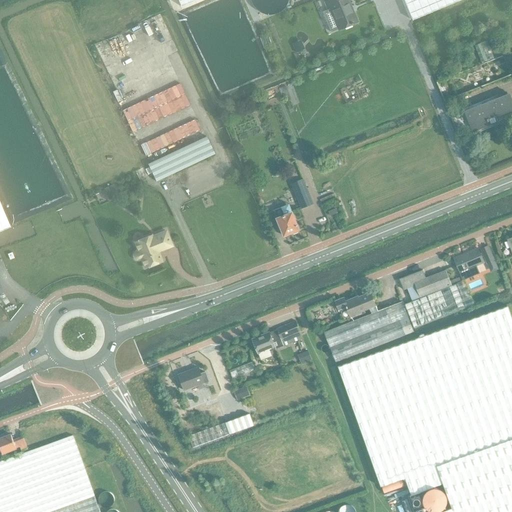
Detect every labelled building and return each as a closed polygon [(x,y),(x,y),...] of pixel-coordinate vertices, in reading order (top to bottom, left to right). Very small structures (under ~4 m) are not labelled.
[(177,0),(181,6),(196,0),(403,0),(412,20),(460,0),(177,0)] [(328,10),(323,13),(331,32),(339,29),(340,30),(356,23),(352,14),(350,15),(346,4),(347,4),(345,0),(334,0),(325,4),(328,10)] [(494,57),(487,41),(475,45),(482,62),(494,57)] [(281,88),(287,102),(291,100),(286,87),(281,88)] [(498,122),(496,116),(511,110),(511,97),(510,93),(466,110),(475,131),(490,125),(498,122)] [(263,97),(257,99),(261,108),(266,106),(263,97)] [(156,182),(215,154),(206,137),(148,164),(156,182)] [(303,179),(292,184),(301,208),(313,204),(303,179)] [(109,200),(119,195),(114,185),(104,189),(109,200)] [(0,230),(10,226),(0,202),(0,230)] [(298,233),(298,230),(299,230),(289,204),(281,207),(285,215),(277,218),(284,236),(292,233),(294,234),(298,233)] [(133,255),(133,256),(133,257),(134,257),(134,258),(134,259),(135,259),(135,260),(136,260),(137,261),(138,261),(139,261),(140,261),(142,260),(145,268),(162,261),(158,252),(172,246),(166,231),(152,237),(152,236),(135,243),(138,251),(136,252),(135,252),(135,253),(134,253),(134,254),(134,255),(133,255)] [(488,246),(481,249),(487,264),(495,260),(488,246)] [(478,248),(454,258),(460,272),(464,280),(480,273),(477,265),(484,262),(478,248)] [(407,288),(412,301),(405,304),(414,328),(474,304),(464,280),(461,281),(459,277),(450,280),(446,270),(426,278),(423,269),(399,279),(404,290),(407,288)] [(344,298),(336,301),(339,310),(347,307),(351,316),(361,312),(361,311),(369,308),(376,305),(370,292),(356,298),(356,297),(346,301),(344,298)] [(371,313),(324,332),(336,362),(414,331),(402,301),(378,311),(376,305),(369,308),(371,313)] [(511,511),(511,318),(508,306),(339,367),(381,485),(405,477),(411,494),(443,483),(451,508),(438,511),(511,511)] [(269,349),(270,351),(276,349),(276,348),(283,345),(284,346),(303,338),(300,332),(300,331),(296,321),(277,329),(277,330),(270,333),(269,332),(252,339),(258,353),(269,349)] [(311,359),(308,350),(298,354),(301,363),(311,359)] [(198,367),(178,374),(184,391),(198,386),(199,389),(204,387),(203,384),(204,383),(209,382),(206,371),(200,373),(198,367)] [(250,395),(247,386),(234,391),(237,400),(250,395)] [(250,413),(189,436),(193,447),(254,425),(250,413)] [(20,446),(22,452),(28,450),(23,436),(13,440),(11,434),(3,437),(3,436),(0,437),(0,447),(2,454),(17,448),(17,447),(20,446)] [(0,511),(99,511),(73,435),(0,461),(0,511)]
